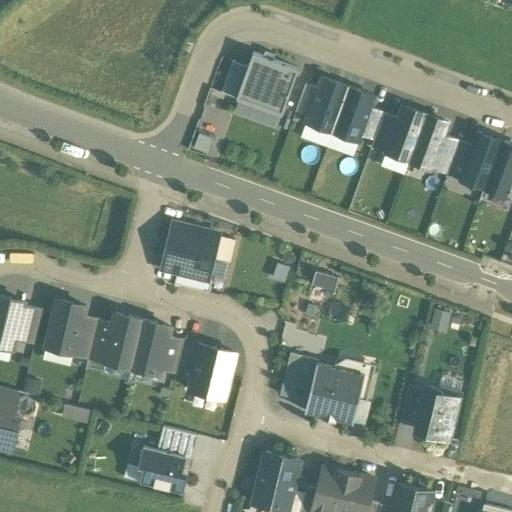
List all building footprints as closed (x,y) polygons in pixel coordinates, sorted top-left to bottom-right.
[(253,54),(249,67),(240,96),(284,111),(298,69),(253,54)] [(249,67),(232,62),(223,90),(240,96),(249,67)] [(349,87),(323,78),(319,89),(309,116),(307,123),(333,132),(349,87)] [(296,111),(309,116),(319,89),(306,85),(296,111)] [(375,97),(349,87),(333,132),(359,141),(361,135),(371,108),(375,97)] [(426,115),(403,107),(387,151),(410,160),(426,115)] [(384,113),(371,108),(361,135),(374,139),(384,114),(384,113)] [(372,146),(387,151),(398,119),(384,114),(374,139),(372,146)] [(448,123),(426,115),(410,160),(432,168),(448,123)] [(501,142),(479,134),(475,146),(463,179),(485,187),(501,142)] [(432,168),(447,173),(459,140),(444,135),(432,168)] [(475,146),(459,140),(447,173),(463,179),(475,146)] [(511,145),(501,142),(485,187),(507,195),(511,181),(511,145)] [(220,233),(173,222),(161,268),(177,272),(208,280),(208,279),(214,258),(219,235),(220,233)] [(219,235),(214,258),(229,262),(234,239),(219,235)] [(334,291),(338,277),(316,271),(312,284),(334,291)] [(208,280),(177,272),(174,284),(209,292),(212,280),(208,279),(208,280)] [(0,344),(14,347),(16,337),(24,306),(25,301),(0,295),(0,344)] [(46,345),(74,352),(83,315),(86,306),(57,299),(46,345)] [(42,310),(24,306),(16,337),(35,341),(42,310)] [(143,318),(112,310),(110,322),(99,319),(90,356),(101,359),(101,361),(131,369),(143,318)] [(446,336),(452,314),(435,310),(428,331),(446,336)] [(99,319),(83,315),(74,352),(90,356),(99,319)] [(171,325),(143,318),(131,369),(162,376),(164,368),(177,371),(184,340),(168,336),(171,325)] [(177,371),(193,375),(200,344),(184,340),(177,371)] [(237,353),(200,344),(193,375),(189,388),(226,397),(237,353)] [(320,358),(291,351),(280,393),(308,400),(319,362),(320,358)] [(373,377),(319,362),(308,400),(305,412),(351,424),(358,398),(367,400),(373,377)] [(417,422),(424,387),(409,384),(401,419),(417,422)] [(424,387),(417,422),(415,431),(451,439),(461,393),(425,385),(424,387)] [(18,390),(0,386),(0,411),(12,414),(18,390)] [(0,411),(0,446),(11,449),(19,416),(12,414),(0,411)] [(198,435),(163,426),(157,448),(186,455),(193,457),(198,435)] [(157,448),(144,445),(135,480),(183,492),(188,470),(183,468),(186,455),(157,448)] [(301,459),(263,451),(251,506),(277,511),(289,511),(294,491),(301,459)] [(338,511),(349,471),(323,465),(318,488),(312,511),(313,511),(318,511),(338,511)] [(374,478),(349,471),(338,511),(365,511),(368,500),(374,478)] [(427,511),(432,492),(399,484),(394,506),(392,511),(427,511)] [(305,493),(300,511),(312,511),(313,511),(312,511),(318,488),(307,485),(305,493)] [(300,511),(305,493),(294,491),(289,511),(300,511)] [(368,500),(365,511),(377,511),(380,503),(368,500)] [(380,503),(377,511),(392,511),(394,506),(380,503)]
